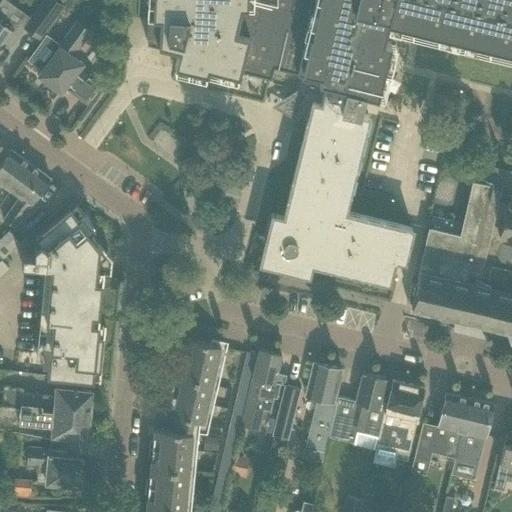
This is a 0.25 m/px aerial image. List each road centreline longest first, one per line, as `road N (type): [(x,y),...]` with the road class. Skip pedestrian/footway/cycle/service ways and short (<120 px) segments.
road 1 (residential): [(511,380),(238,320),(223,307),(209,264),(135,221)]
road 2 (residential): [(116,511),(135,221)]
road 3 (residential): [(135,221),(0,118)]
